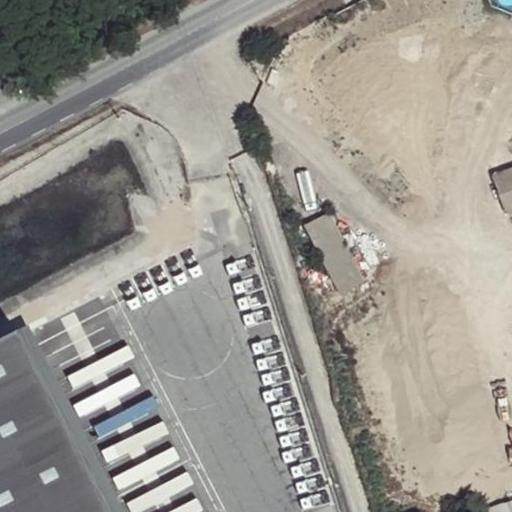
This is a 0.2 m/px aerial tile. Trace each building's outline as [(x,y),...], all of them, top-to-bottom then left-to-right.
[(500,163),(511,158),(511,107),(484,117),(500,163)] [(511,170),(495,176),(508,213),(511,211),(511,170)] [(330,213),(304,227),(339,292),(365,278),(330,213)] [(0,511),(110,511),(18,332),(0,340),(0,511)] [(511,511),(511,500),(479,511),(511,511)]
